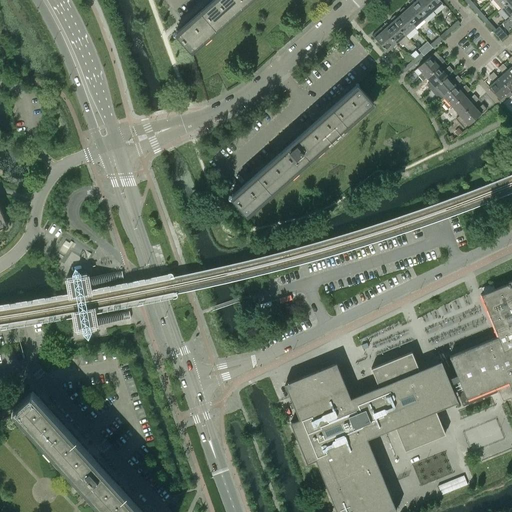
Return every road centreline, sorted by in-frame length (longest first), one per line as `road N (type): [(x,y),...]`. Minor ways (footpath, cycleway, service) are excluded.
road 1 (residential): [(250,361),(511,237)]
road 2 (tertiary): [(101,150),(184,385)]
road 3 (tertiary): [(191,375),(117,154)]
road 4 (residential): [(164,511),(31,365),(0,370)]
road 5 (unclassified): [(0,264),(32,231),(54,171),(101,150)]
